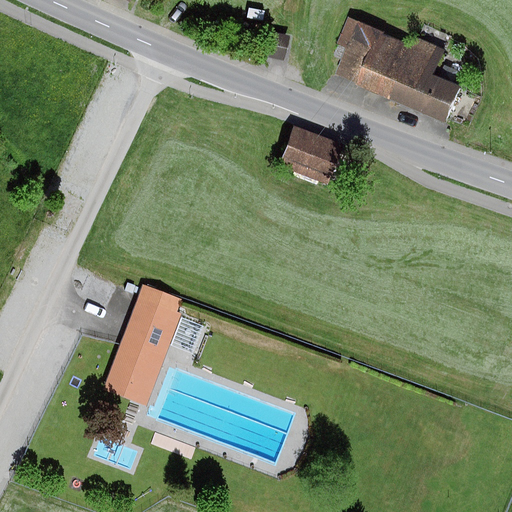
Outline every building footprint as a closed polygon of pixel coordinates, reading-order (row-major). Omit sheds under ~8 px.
[(118,0),(137,9),(141,0),(118,0)] [(413,46),(349,19),(338,45),(347,48),(336,75),(356,83),(355,86),(447,124),(463,86),(435,74),(445,51),(416,38),(413,46)] [(289,36),(270,32),(265,58),(284,61),(289,36)] [(338,145),(289,126),(273,167),(322,186),(338,145)] [(183,300),(143,285),(104,390),(147,406),(177,367),(180,317),(182,314),(178,313),(183,300)] [(204,327),(180,317),(177,367),(193,355),(204,327)]
